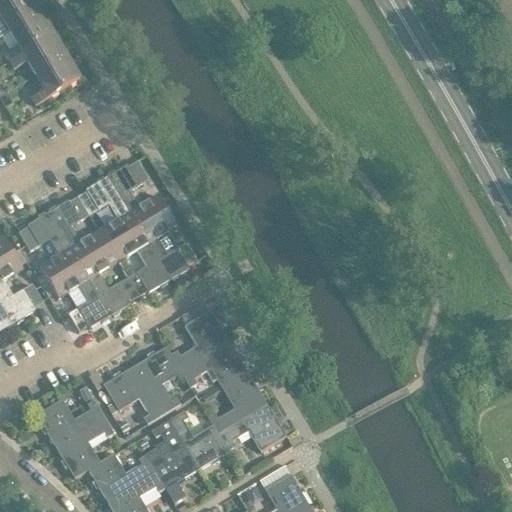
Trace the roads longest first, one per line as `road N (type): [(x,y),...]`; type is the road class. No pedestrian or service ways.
road 1 (residential): [(0,394),(53,358),(89,361),(221,283)]
road 2 (secondary): [(511,206),(388,0)]
road 3 (residential): [(0,185),(123,114)]
